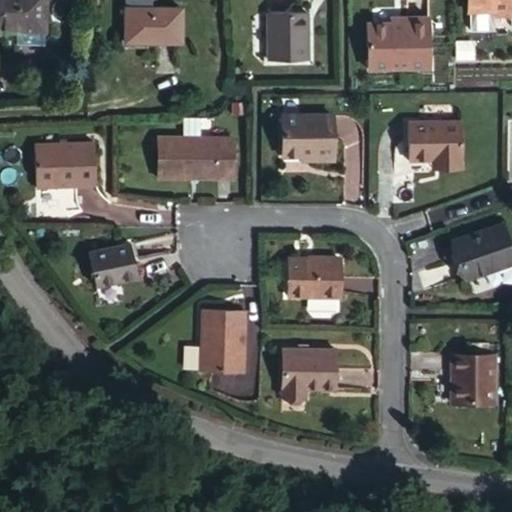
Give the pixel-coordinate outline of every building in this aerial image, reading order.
[(55,0),(0,0),(0,28),(19,29),(20,24),(26,25),(25,40),(54,42),(55,0)] [(185,38),(186,6),(163,6),(162,0),(141,0),(141,6),(132,7),(133,38),(185,38)] [(511,0),(467,0),(468,20),(494,19),(510,19),(511,25),(511,0)] [(308,52),(312,50),(310,16),(272,18),(275,67),(309,65),(308,52)] [(408,32),(392,32),(369,32),(369,78),(431,77),(430,27),(408,27),(408,32)] [(472,55),(457,55),(457,70),(472,70),(472,55)] [(199,118),(183,119),(183,139),(158,139),(158,178),(230,178),(230,139),(199,139),(199,118)] [(276,162),(296,161),(306,162),(306,166),(326,166),(326,123),(275,123),(276,162)] [(403,170),(433,169),(443,170),(443,179),(463,178),(462,133),(403,133),(403,170)] [(96,146),(36,146),(36,188),(96,187),(96,146)] [(443,170),(433,169),(434,179),(443,179),(443,170)] [(493,237),(442,254),(455,291),(505,274),(493,237)] [(134,244),(92,253),(100,287),(141,278),(134,244)] [(304,265),(284,264),(284,297),(335,297),(336,259),(304,259),(304,265)] [(238,313),(195,312),(195,370),(237,371),(238,313)] [(330,350),(276,349),(277,397),(301,396),(300,389),(330,390),(330,350)] [(488,363),(446,362),(446,411),(487,411),(488,363)]
